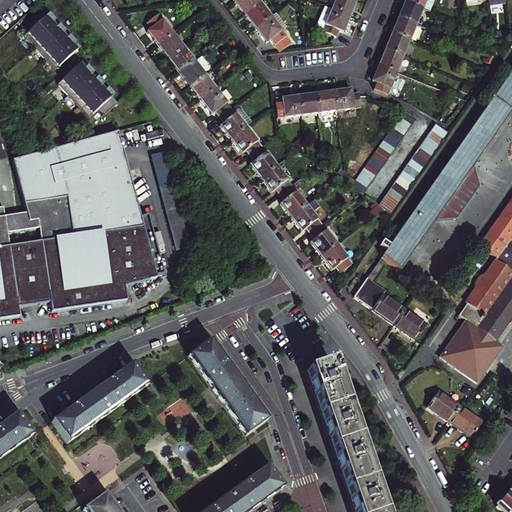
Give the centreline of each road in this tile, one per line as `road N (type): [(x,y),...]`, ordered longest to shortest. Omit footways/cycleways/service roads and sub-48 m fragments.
road 1 (residential): [(299,277),(81,0)]
road 2 (residential): [(447,511),(367,369),(299,277)]
road 3 (residential): [(209,0),(275,75),(353,63),(383,0)]
road 4 (residential): [(205,315),(279,418),(301,493)]
road 5 (residential): [(313,485),(272,366),(230,306)]
road 6 (residential): [(205,315),(45,376)]
